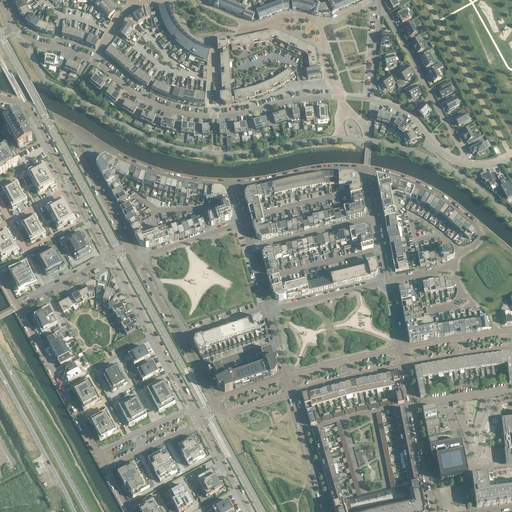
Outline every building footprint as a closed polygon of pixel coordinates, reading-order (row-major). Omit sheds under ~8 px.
[(106,1),(104,0),(99,0),(94,5),(98,8),(98,9),(105,2),(106,1)] [(227,1),(225,0),(221,0),(218,9),(218,8),(221,9),(222,8),(224,9),(227,1)] [(341,8),(337,0),(332,3),(337,13),(337,12),(336,11),(339,10),(338,9),(341,8)] [(346,7),(342,0),(337,0),(341,8),(343,7),(343,8),(346,7)] [(396,0),(387,0),(393,9),(399,5),(396,0)] [(232,3),(227,1),(224,9),(226,9),(225,10),(228,12),(232,3)] [(284,10),(281,1),(276,3),(279,12),(282,11),(282,10),(284,9),(284,10)] [(27,7),(25,2),(15,5),(18,11),(27,7)] [(107,4),(105,2),(98,9),(98,8),(97,9),(101,13),(102,13),(102,12),(108,7),(106,5),(107,4)] [(237,5),(232,3),(228,12),(231,13),(232,12),(234,13),(237,5)] [(279,12),(276,3),(271,5),(274,13),(276,12),(276,13),(279,12)] [(337,13),(332,3),(327,5),(332,15),(337,13)] [(242,7),(237,5),(234,13),(236,14),(235,15),(238,16),(242,7)] [(274,13),(271,5),(266,7),(269,16),(272,15),(272,14),(274,13)] [(332,15),(327,5),(324,5),(324,15),(331,14),(332,15)] [(29,11),(27,7),(18,11),(21,17),(29,11)] [(110,8),(108,7),(102,12),(102,13),(105,16),(112,10),(110,8)] [(247,9),(242,7),(238,16),(241,17),(241,16),(243,17),(243,18),(247,9)] [(269,16),(266,7),(261,9),(264,17),(266,16),(266,17),(269,16)] [(247,9),(243,18),(252,22),(254,16),(246,13),(247,9)] [(264,17),(261,9),(255,11),(256,13),(255,13),(255,15),(257,15),(259,20),(262,19),(262,18),(264,17)] [(115,13),(112,10),(105,16),(110,22),(115,13)] [(145,20),(143,10),(137,14),(142,22),(145,20)] [(411,18),(408,13),(407,13),(405,10),(396,15),(398,18),(399,18),(402,23),(411,18)] [(32,15),(29,11),(21,17),(25,22),(32,16),(32,15)] [(170,16),(169,11),(160,13),(158,14),(160,19),(170,16)] [(142,22),(137,14),(133,17),(138,25),(142,22)] [(32,16),(25,22),(30,26),(35,19),(32,16)] [(172,20),(170,16),(160,19),(162,25),(164,24),(172,20)] [(138,25),(133,17),(127,21),(135,27),(138,25)] [(40,22),(35,19),(30,26),(35,30),(40,22)] [(127,21),(126,20),(123,25),(124,26),(124,25),(132,31),(135,27),(127,21)] [(174,25),(172,20),(164,24),(166,30),(174,25)] [(413,24),(411,21),(405,24),(407,27),(405,29),(408,34),(407,34),(409,38),(410,37),(410,38),(411,37),(411,38),(414,37),(414,36),(417,34),(412,25),(413,24)] [(44,24),(40,22),(35,30),(41,33),(44,24)] [(50,25),(45,24),(44,24),(41,33),(47,35),(49,26),(50,25)] [(132,31),(124,25),(124,26),(123,28),(124,28),(122,30),(130,35),(132,31)] [(177,29),(174,25),(166,30),(169,34),(177,29)] [(180,33),(177,29),(169,34),(168,35),(172,40),(180,33)] [(80,32),(74,30),(73,31),(74,31),(71,39),(76,41),(80,32)] [(130,35),(122,30),(121,32),(120,32),(119,34),(127,40),(130,35)] [(274,40),(275,31),(264,33),(266,42),(267,42),(274,40)] [(286,36),(275,31),(274,40),(281,43),(282,44),(286,36)] [(389,45),(389,44),(391,44),(392,35),(390,35),(390,32),(384,31),(384,34),(382,34),(382,44),(384,44),(384,45),(389,45)] [(85,33),(80,32),(76,41),(81,43),(84,34),(85,33)] [(184,37),(180,33),(172,40),(176,45),(184,37)] [(266,42),(264,33),(254,35),(256,44),(265,42),(266,42)] [(84,34),(81,43),(86,45),(89,36),(84,34)] [(256,44),(254,35),(245,37),(246,46),(248,46),(256,44)] [(94,39),(89,36),(86,45),(90,47),(94,39)] [(295,40),(286,36),(282,44),(283,44),(291,48),(295,40)] [(422,39),(420,36),(415,39),(416,41),(412,44),(414,47),(413,47),(415,51),(416,50),(417,54),(424,50),(418,41),(422,39)] [(187,40),(184,37),(176,45),(180,49),(181,48),(187,40)] [(246,46),(245,37),(235,39),(235,37),(229,39),(232,49),(245,46),(246,46)] [(100,41),(94,39),(90,47),(95,49),(100,41)] [(229,49),(226,39),(217,41),(218,50),(229,49)] [(191,44),(187,40),(181,48),(186,51),(191,44)] [(304,44),(295,40),(291,48),(299,51),(300,52),(304,44)] [(196,46),(191,44),(186,51),(185,52),(190,56),(196,46)] [(315,49),(304,44),(300,52),(301,52),(307,55),(315,49)] [(115,49),(110,46),(105,55),(109,58),(115,49)] [(200,49),(196,46),(190,56),(195,59),(200,49)] [(119,53),(115,49),(109,58),(113,61),(119,54),(119,53)] [(205,51),(200,49),(195,59),(201,61),(205,51)] [(317,61),(315,49),(307,55),(308,61),(308,62),(317,61)] [(210,52),(205,51),(201,61),(207,63),(210,52)] [(229,60),(229,52),(220,52),(220,62),(229,62),(229,60)] [(396,66),(393,57),(396,56),(395,53),(385,56),(386,59),(384,59),(387,68),(389,68),(389,69),(394,68),(393,67),(396,66)] [(431,55),(429,53),(420,58),(422,62),(423,65),(426,69),(432,65),(428,57),(431,55)] [(60,57),(44,54),(43,58),(44,54),(50,55),(49,58),(46,57),(44,65),(54,67),(56,60),(59,61),(58,63),(59,63),(60,57)] [(119,54),(113,61),(117,64),(123,57),(122,57),(119,54)] [(128,60),(123,56),(122,57),(123,57),(117,64),(121,67),(127,61),(128,60)] [(73,61),(65,59),(62,69),(64,70),(71,72),(74,64),(72,63),(73,61)] [(127,61),(121,67),(125,71),(131,64),(127,61)] [(230,72),(229,63),(229,62),(220,62),(221,72),(230,72)] [(443,67),(441,63),(433,67),(434,70),(428,73),(430,77),(432,80),(434,83),(441,79),(436,71),(443,67)] [(84,67),(77,64),(76,65),(74,64),(71,72),(77,75),(79,77),(84,67)] [(135,68),(131,64),(125,71),(129,75),(135,68)] [(411,78),(411,77),(413,75),(407,68),(406,69),(404,66),(399,70),(401,72),(400,73),(405,81),(407,79),(408,80),(411,78)] [(311,70),(307,71),(308,78),(320,77),(318,69),(316,69),(316,67),(311,68),(311,70)] [(138,71),(135,68),(129,75),(133,78),(138,71)] [(143,73),(139,70),(138,71),(133,78),(138,81),(143,73)] [(296,79),(290,70),(282,74),(281,75),(286,83),(291,79),(292,81),(296,79)] [(230,80),(230,72),(221,72),(221,82),(230,81),(230,80)] [(99,78),(93,73),(87,82),(89,83),(95,87),(100,81),(98,79),(99,78)] [(148,76),(143,73),(138,81),(142,84),(147,77),(148,76)] [(286,83),(281,75),(280,76),(273,80),(277,88),(286,83)] [(147,77),(142,84),(147,87),(151,80),(147,77)] [(393,87),(392,86),(394,84),(389,77),(381,82),(382,83),(380,85),(384,91),(386,89),(387,90),(389,88),(389,89),(393,87)] [(277,88),(273,80),(265,84),(264,84),(268,92),(277,88)] [(102,82),(100,81),(95,87),(100,92),(99,92),(102,94),(109,86),(103,81),(102,82)] [(231,92),(230,83),(230,81),(221,82),(222,92),(231,92)] [(452,87),(448,81),(440,86),(441,86),(442,88),(441,89),(438,91),(442,98),(452,93),(450,88),(452,87)] [(161,84),(160,84),(156,82),(151,90),(157,93),(161,84)] [(166,86),(161,84),(160,84),(161,84),(157,93),(162,95),(166,86)] [(268,92),(264,84),(263,84),(255,88),(258,96),(268,92)] [(403,90),(405,93),(408,92),(412,100),(414,99),(415,100),(419,98),(418,96),(420,95),(416,87),(414,88),(413,85),(403,90)] [(115,91),(109,86),(102,94),(105,96),(110,100),(116,94),(114,92),(115,91)] [(170,88),(166,86),(162,95),(167,97),(170,88)] [(258,96),(255,88),(247,90),(246,90),(248,99),(258,96)] [(180,91),(175,89),(172,98),(178,100),(180,91)] [(248,99),(246,90),(245,90),(233,93),(236,104),(239,103),(239,101),(248,99)] [(117,95),(116,94),(110,100),(115,105),(118,107),(124,98),(118,94),(117,95)] [(233,104),(230,94),(222,94),(222,99),(220,99),(220,102),(226,106),(233,104)] [(455,99),(453,96),(446,100),(448,103),(445,104),(447,108),(446,109),(448,113),(455,110),(454,108),(459,106),(455,99)] [(131,103),(124,98),(118,107),(121,110),(122,109),(127,113),(132,105),(130,104),(131,103)] [(429,114),(429,113),(430,112),(424,105),(422,106),(420,104),(415,109),(417,111),(417,112),(424,118),(425,117),(426,118),(429,114)] [(141,109),(135,105),(134,107),(132,105),(127,113),(133,116),(133,117),(136,118),(141,109)] [(319,110),(316,110),(316,117),(320,117),(320,120),(327,119),(327,115),(328,115),(328,111),(327,111),(326,106),(322,106),(322,108),(319,108),(319,110)] [(308,109),(305,110),(305,115),(306,121),(314,120),(314,125),(317,124),(316,118),(314,118),(313,113),(312,113),(311,109),(313,109),(312,109),(311,109),(311,108),(308,109)] [(148,112),(141,109),(136,118),(140,120),(146,122),(150,115),(147,114),(148,112)] [(296,111),(295,109),(288,110),(290,121),(293,120),(300,119),(299,110),(296,111)] [(290,121),(288,110),(281,112),(281,114),(279,115),(281,123),(288,121),(288,122),(290,121)] [(467,116),(464,110),(457,113),(460,118),(455,120),(456,122),(455,122),(457,126),(458,125),(458,126),(463,124),(463,125),(467,123),(466,122),(467,122),(465,118),(467,116)] [(383,112),(375,111),(374,122),(376,122),(376,121),(383,123),(385,115),(383,114),(383,112)] [(395,117),(388,113),(387,116),(385,115),(383,123),(389,125),(389,126),(390,127),(395,117)] [(18,114),(3,121),(18,148),(32,140),(18,114)] [(160,117),(152,114),(152,116),(150,115),(146,122),(152,125),(152,126),(156,127),(160,117)] [(276,116),(276,114),(268,116),(272,126),(275,125),(281,123),(279,115),(276,116)] [(272,126),(268,116),(261,118),(262,120),(259,121),(262,129),(268,127),(272,126)] [(167,119),(160,117),(156,127),(160,128),(166,130),(169,121),(166,121),(167,119)] [(402,120),(395,117),(390,127),(392,127),(398,131),(403,124),(401,123),(402,120)] [(257,121),(257,120),(249,121),(252,132),(255,131),(262,129),(259,121),(257,121)] [(179,122),(171,121),(171,122),(169,121),(166,130),(173,131),(173,132),(177,133),(179,122)] [(252,132),(249,121),(242,123),(242,125),(240,125),(241,133),(248,132),(248,133),(252,132)] [(186,124),(179,122),(177,133),(180,133),(181,133),(187,134),(188,125),(186,125),(186,124)] [(198,125),(191,124),(191,126),(188,125),(187,134),(194,135),(198,135),(198,125)] [(230,135),(230,124),(222,125),(222,126),(219,126),(220,135),(226,135),(230,135)] [(237,125),(237,124),(230,124),(230,135),(234,135),(234,134),(241,133),(240,125),(237,125)] [(412,130),(407,124),(405,126),(403,124),(398,131),(403,135),(403,136),(404,137),(412,130)] [(206,127),(206,125),(198,125),(198,135),(202,136),(202,135),(208,135),(208,136),(209,136),(211,136),(211,131),(209,131),(209,127),(206,127)] [(472,135),(469,128),(462,132),(463,135),(462,136),(465,140),(466,140),(467,142),(471,140),(472,142),(481,137),(480,135),(480,134),(479,134),(478,132),(472,135)] [(417,135),(412,130),(404,137),(405,138),(409,144),(416,139),(415,137),(417,135)] [(470,150),(473,155),(476,153),(477,155),(486,150),(483,144),(484,143),(482,139),(471,146),(473,149),(470,150)] [(7,149),(6,147),(0,150),(0,174),(7,170),(7,169),(17,163),(13,157),(12,158),(7,149)] [(109,189),(117,184),(114,177),(112,175),(115,173),(117,172),(120,174),(119,174),(127,178),(131,168),(130,169),(126,167),(127,166),(125,166),(124,165),(123,165),(122,164),(121,164),(120,163),(119,164),(115,162),(116,161),(111,159),(109,157),(106,156),(105,156),(104,156),(103,156),(102,157),(101,157),(101,158),(100,158),(99,159),(98,160),(98,161),(97,162),(97,163),(96,163),(96,164),(96,165),(96,166),(97,168),(100,172),(107,184),(108,184),(110,188),(109,188),(109,189)] [(32,171),(28,173),(40,195),(44,193),(43,191),(50,188),(51,189),(55,187),(43,165),(39,167),(40,168),(33,172),(32,171)] [(127,178),(132,180),(136,171),(131,168),(127,177),(127,178)] [(136,171),(132,180),(133,180),(138,182),(141,172),(136,171)] [(146,174),(142,173),(141,172),(138,182),(137,183),(137,184),(142,185),(142,186),(142,185),(143,186),(143,184),(146,174)] [(495,186),(495,185),(498,184),(492,173),(489,175),(488,174),(484,176),(483,174),(480,176),(482,181),(484,180),(486,184),(488,183),(490,188),(493,186),(494,187),(495,186)] [(148,186),(149,184),(152,176),(146,174),(143,184),(148,186)] [(292,180),(271,185),(274,195),(274,196),(294,192),(325,186),(325,185),(323,174),(292,180)] [(362,192),(361,190),(361,187),(359,178),(357,176),(356,176),(354,176),(354,174),(338,174),(338,185),(338,189),(339,192),(345,190),(345,186),(351,186),(352,188),(349,189),(349,193),(350,195),(362,192)] [(507,200),(511,197),(511,189),(508,183),(506,184),(505,181),(505,180),(504,180),(502,175),(497,178),(500,183),(502,186),(500,187),(507,200)] [(157,178),(152,176),(149,184),(148,186),(154,187),(157,178)] [(404,198),(405,197),(410,199),(411,198),(415,189),(411,187),(407,186),(404,185),(400,183),(397,182),(389,180),(377,177),(378,178),(379,181),(377,181),(384,219),(395,217),(394,211),(396,210),(395,209),(394,209),(392,196),(397,194),(403,197),(403,198),(404,198)] [(154,187),(153,189),(154,189),(158,191),(159,191),(159,190),(162,179),(157,178),(154,187)] [(164,192),(167,181),(162,179),(159,190),(164,192)] [(172,182),(167,181),(164,192),(165,192),(169,193),(169,194),(170,194),(172,182)] [(175,195),(175,194),(178,183),(177,183),(173,182),(172,182),(170,194),(175,195)] [(16,184),(2,191),(4,195),(5,195),(11,205),(10,206),(12,210),(26,202),(27,201),(25,198),(24,198),(19,188),(20,187),(17,183),(16,184)] [(110,188),(109,189),(112,193),(111,193),(112,194),(120,189),(122,188),(119,183),(120,183),(119,183),(110,188)] [(266,186),(261,187),(264,198),(264,199),(269,198),(269,196),(266,186)] [(206,199),(219,201),(222,210),(208,214),(209,215),(208,216),(211,226),(215,225),(214,224),(218,223),(218,224),(229,220),(232,215),(226,192),(222,189),(219,189),(219,190),(215,189),(215,188),(205,187),(203,198),(206,198),(206,199)] [(261,187),(247,191),(244,196),(248,209),(250,216),(253,225),(256,238),(261,241),(277,237),(275,226),(271,227),(270,226),(269,226),(263,228),(262,225),(265,224),(262,213),(261,211),(262,211),(259,200),(260,200),(260,199),(264,198),(261,187)] [(123,194),(120,189),(112,194),(114,198),(123,194)] [(420,192),(415,189),(411,198),(416,201),(420,192)] [(353,206),(343,208),(344,209),(346,220),(362,216),(365,211),(362,192),(350,195),(353,206)] [(415,201),(415,202),(420,204),(425,194),(420,192),(416,201),(415,201)] [(123,194),(114,198),(114,199),(114,198),(117,203),(127,197),(125,193),(124,193),(123,194)] [(425,206),(430,197),(425,194),(420,204),(425,207),(425,206)] [(435,200),(430,197),(425,206),(430,209),(435,200)] [(51,206),(47,208),(60,230),(63,228),(63,226),(69,223),(70,225),(74,222),(75,222),(62,200),(58,202),(59,203),(52,207),(51,206)] [(440,203),(435,200),(430,209),(434,212),(440,203)] [(120,209),(123,213),(122,213),(122,214),(131,209),(133,208),(130,203),(120,209)] [(445,206),(440,203),(434,212),(439,215),(439,214),(445,206)] [(444,218),(450,210),(445,206),(439,214),(439,215),(444,218)] [(125,218),(134,213),(131,209),(122,214),(125,218)] [(338,211),(341,221),(346,220),(344,209),(338,211)] [(444,218),(443,218),(447,222),(448,221),(454,213),(450,210),(444,218)] [(134,213),(125,218),(127,221),(128,223),(137,218),(136,218),(134,213)] [(459,217),(454,213),(448,221),(452,224),(459,217)] [(312,217),(312,218),(314,228),(320,226),(317,216),(312,217)] [(34,218),(21,225),(23,229),(24,229),(30,239),(29,240),(31,243),(44,236),(46,235),(44,231),(43,232),(37,221),(38,221),(36,217),(34,218)] [(130,228),(141,222),(140,222),(138,218),(138,217),(136,218),(137,218),(128,223),(130,227),(130,228)] [(196,219),(200,230),(200,229),(205,228),(201,217),(197,218),(196,218),(196,219)] [(452,224),(451,225),(456,229),(463,220),(459,217),(452,224)] [(195,231),(200,230),(196,219),(191,220),(191,221),(195,231)] [(186,222),(190,233),(195,231),(195,232),(195,231),(191,221),(191,220),(186,222)] [(467,224),(463,220),(456,229),(460,232),(467,224)] [(186,222),(181,224),(185,235),(190,233),(186,222)] [(139,223),(130,228),(131,229),(132,228),(133,231),(132,232),(140,246),(146,248),(162,242),(162,241),(165,240),(166,241),(169,240),(166,230),(163,231),(163,229),(144,236),(142,231),(142,230),(139,223)] [(176,225),(180,237),(180,236),(184,235),(185,235),(181,224),(181,223),(181,224),(176,225)] [(467,224),(460,232),(464,236),(471,227),(467,224)] [(171,227),(174,238),(175,238),(179,236),(179,237),(180,237),(176,225),(171,227)] [(277,237),(283,235),(280,225),(275,226),(277,237)] [(170,227),(166,229),(165,229),(166,230),(169,240),(170,240),(174,238),(171,227),(170,227)] [(349,231),(352,242),(359,240),(362,251),(373,248),(369,230),(364,227),(349,231)] [(471,227),(464,236),(468,239),(475,231),(473,230),(473,229),(471,227)] [(0,254),(3,261),(7,259),(7,257),(13,254),(14,255),(18,253),(6,231),(2,233),(3,234),(0,235),(0,254)] [(344,232),(343,232),(346,242),(346,243),(346,242),(351,241),(349,231),(344,232)] [(78,234),(69,239),(68,239),(69,240),(67,241),(68,244),(75,257),(74,257),(75,257),(76,257),(77,259),(79,258),(79,259),(89,253),(89,254),(89,253),(91,252),(89,249),(90,249),(83,236),(83,235),(82,236),(81,233),(79,235),(78,234)] [(227,239),(229,247),(241,244),(239,236),(227,239)] [(314,249),(312,240),(310,240),(307,241),(309,252),(314,250),(315,250),(314,249)] [(288,256),(286,246),(280,247),(283,258),(288,257),(288,256)] [(280,258),(283,258),(280,247),(264,251),(262,256),(267,274),(279,271),(276,259),(280,258)] [(441,262),(452,259),(453,259),(453,258),(453,257),(454,257),(454,256),(454,255),(454,254),(453,254),(453,253),(453,252),(452,251),(452,250),(451,249),(450,248),(446,249),(441,250),(439,251),(440,257),(441,262)] [(54,249),(37,258),(46,273),(47,273),(48,275),(48,276),(47,276),(48,276),(49,276),(64,267),(54,249)] [(433,252),(433,253),(436,263),(441,262),(440,257),(439,251),(433,252)] [(423,255),(417,256),(420,267),(425,265),(423,256),(423,255)] [(367,265),(367,268),(368,268),(371,279),(373,278),(375,278),(378,273),(376,263),(367,265)] [(28,272),(26,273),(24,269),(23,268),(24,268),(22,265),(11,271),(10,272),(12,276),(13,279),(14,279),(20,291),(28,286),(28,287),(32,285),(31,282),(32,281),(33,282),(28,272)] [(306,284),(306,283),(303,284),(304,288),(286,292),(286,291),(283,292),(284,295),(283,295),(279,278),(268,280),(274,298),(279,301),(308,294),(306,284)] [(446,290),(453,289),(452,281),(447,282),(447,279),(444,279),(446,290)] [(78,293),(78,294),(83,303),(89,300),(87,289),(81,292),(79,294),(78,293)] [(109,304),(113,293),(106,291),(103,302),(109,304)] [(83,303),(78,294),(72,297),(76,305),(77,307),(83,303)] [(72,297),(66,301),(70,308),(76,305),(72,297)] [(117,299),(108,306),(112,311),(121,304),(117,299)] [(66,301),(58,304),(63,314),(71,310),(70,308),(66,301)] [(112,311),(115,316),(124,311),(121,304),(112,311)] [(35,316),(43,331),(58,323),(50,308),(35,316)] [(118,321),(127,316),(124,311),(115,316),(118,321)] [(121,325),(130,321),(127,316),(118,321),(117,321),(120,326),(121,325)] [(486,317),(480,318),(480,320),(482,331),(491,330),(490,323),(489,323),(488,319),(486,319),(486,317)] [(255,332),(259,330),(256,319),(251,321),(255,332)] [(256,319),(259,330),(260,332),(265,331),(265,332),(266,331),(263,321),(258,319),(256,319)] [(415,319),(405,321),(406,325),(407,325),(408,329),(406,329),(407,329),(409,343),(413,342),(413,341),(416,340),(416,342),(420,341),(420,340),(423,339),(423,340),(438,338),(436,327),(433,328),(433,326),(431,326),(431,327),(414,330),(417,329),(415,319)] [(121,325),(123,330),(132,325),(130,321),(121,325)] [(250,333),(255,332),(251,321),(247,322),(250,333)] [(246,335),(250,333),(247,322),(242,324),(246,335)] [(242,324),(238,325),(241,336),(246,335),(242,324)] [(132,325),(123,330),(126,336),(135,331),(132,325)] [(237,338),(237,340),(242,338),(241,336),(238,325),(233,327),(237,338)] [(233,327),(228,328),(232,339),(237,338),(233,327)] [(228,328),(224,330),(228,341),(232,339),(228,328)] [(224,330),(219,332),(223,342),(228,341),(224,330)] [(219,332),(215,333),(218,344),(223,342),(219,332)] [(215,333),(210,335),(214,345),(218,344),(215,333)] [(47,341),(50,346),(61,340),(58,335),(53,338),(52,336),(50,338),(51,339),(47,341)] [(210,335),(206,336),(209,347),(210,347),(214,345),(210,335)] [(210,349),(210,347),(209,347),(206,336),(201,338),(205,348),(206,351),(210,349)] [(201,338),(196,339),(194,344),(199,353),(206,351),(205,348),(201,338)] [(61,340),(50,346),(50,347),(52,351),(53,351),(64,345),(61,340)] [(64,345),(53,351),(55,356),(67,350),(64,345)] [(146,362),(145,360),(150,357),(147,353),(146,351),(144,347),(139,350),(138,348),(130,353),(131,354),(128,356),(129,356),(132,360),(131,360),(132,361),(134,365),(134,366),(137,365),(138,367),(146,362)] [(215,384),(217,386),(219,390),(223,388),(225,392),(233,390),(235,389),(235,387),(270,375),(270,377),(274,376),(275,374),(277,371),(271,349),(261,352),(262,357),(264,363),(226,376),(222,367),(221,366),(208,370),(210,374),(212,373),(217,383),(215,384)] [(67,350),(55,356),(58,360),(58,361),(68,355),(69,354),(67,350)] [(61,366),(71,360),(68,355),(58,361),(61,366)] [(148,366),(146,363),(139,368),(140,370),(137,371),(137,372),(138,372),(140,376),(140,377),(141,377),(143,381),(143,382),(145,380),(146,382),(154,378),(153,376),(158,373),(156,369),(155,367),(153,363),(148,366)] [(74,364),(63,370),(66,376),(78,370),(74,364)] [(126,382),(118,369),(116,366),(113,368),(112,367),(106,370),(106,371),(103,373),(104,376),(104,377),(111,390),(112,390),(113,393),(117,391),(118,392),(124,388),(123,387),(127,385),(125,382),(126,382)] [(422,378),(420,367),(414,368),(420,398),(426,397),(422,378)] [(78,370),(66,376),(69,382),(73,380),(74,381),(85,375),(81,368),(78,370)] [(394,386),(394,389),(401,388),(397,372),(391,373),(391,375),(392,375),(394,386)] [(388,388),(386,375),(385,375),(386,376),(384,376),(380,376),(382,389),(388,388)] [(390,375),(386,375),(388,388),(394,386),(392,375),(391,375),(390,375)] [(382,389),(380,376),(376,377),(376,378),(374,378),(376,390),(382,389)] [(372,379),(372,378),(368,379),(370,391),(376,390),(374,378),(372,379)] [(370,391),(368,379),(366,380),(366,379),(362,380),(365,392),(370,391)] [(101,402),(89,380),(73,389),(74,390),(74,389),(75,391),(75,392),(78,398),(79,401),(80,401),(83,408),(84,407),(85,409),(84,410),(85,410),(101,402)] [(365,392),(362,380),(358,381),(356,382),(359,393),(365,392)] [(152,399),(159,412),(164,409),(164,410),(175,404),(175,403),(174,404),(170,395),(163,381),(147,390),(150,396),(151,396),(153,399),(152,399)] [(354,382),(350,382),(350,383),(349,383),(352,395),(359,393),(356,382),(354,382)] [(348,383),(344,384),(343,385),(343,384),(342,385),(346,397),(352,395),(349,383),(348,383)] [(346,397),(342,385),(339,386),(337,387),(340,398),(346,397)] [(340,398),(337,387),(335,387),(331,388),(334,400),(340,398)] [(334,400),(331,388),(329,389),(329,388),(325,389),(328,402),(334,400)] [(404,403),(401,388),(394,389),(396,397),(397,400),(398,405),(404,403)] [(328,402),(325,389),(321,391),(319,392),(323,403),(328,402)] [(323,403),(319,392),(317,392),(313,393),(317,405),(323,403)] [(306,411),(312,409),(311,407),(308,395),(308,393),(301,395),(306,411)] [(317,405),(313,393),(310,394),(308,395),(311,407),(317,405)] [(134,423),(134,424),(147,417),(146,416),(146,417),(141,408),(136,398),(119,407),(120,407),(122,412),(129,426),(134,423)] [(440,426),(436,407),(422,409),(429,444),(437,442),(434,427),(440,426)] [(316,424),(315,420),(314,417),(312,409),(306,411),(310,426),(316,424)] [(117,432),(106,412),(91,421),(92,423),(95,429),(96,432),(97,432),(99,437),(100,436),(100,437),(100,438),(101,438),(101,440),(117,432)] [(511,412),(511,413),(511,416),(511,417),(501,419),(506,458),(511,457),(511,412)] [(324,434),(322,428),(312,431),(313,437),(324,434)] [(325,439),(324,434),(313,437),(315,442),(325,439)] [(195,440),(194,438),(187,441),(186,442),(178,447),(189,466),(190,466),(195,463),(196,462),(203,459),(205,458),(204,458),(199,448),(195,440)] [(327,444),(325,439),(315,442),(316,447),(327,444)] [(460,451),(459,443),(430,448),(432,459),(436,458),(440,480),(464,475),(459,451),(460,451)] [(328,449),(327,444),(316,447),(318,452),(328,449)] [(330,454),(328,449),(318,452),(319,457),(330,454)] [(154,456),(152,458),(148,460),(153,469),(159,480),(160,482),(167,479),(177,473),(165,451),(154,456)] [(331,460),(330,454),(319,457),(321,463),(331,460)] [(471,479),(468,459),(462,459),(463,465),(467,464),(468,467),(463,468),(464,474),(466,474),(467,480),(471,479)] [(333,465),(331,460),(321,463),(322,468),(333,465)] [(141,475),(138,470),(137,469),(136,466),(135,465),(128,468),(126,470),(123,471),(120,473),(119,473),(132,497),(133,497),(139,494),(140,493),(141,493),(144,491),(148,489),(143,480),(141,476),(141,475)] [(334,470),(333,465),(322,468),(324,473),(334,470)] [(336,475),(334,470),(324,473),(325,478),(336,475)] [(212,471),(197,479),(204,491),(207,497),(215,493),(215,494),(222,490),(215,477),(212,471)] [(337,480),(336,475),(325,478),(327,483),(337,480)] [(511,488),(489,492),(487,475),(472,477),(476,508),(511,502),(511,488)] [(339,486),(337,480),(327,483),(328,489),(339,486)] [(333,504),(334,509),(334,511),(423,511),(423,510),(425,510),(420,483),(409,485),(409,486),(344,502),(343,501),(333,504)] [(168,493),(178,511),(180,511),(193,505),(182,485),(168,493)] [(340,491),(339,486),(328,489),(330,494),(340,491)] [(342,496),(340,491),(330,494),(331,499),(342,496)] [(343,501),(342,496),(331,499),(333,504),(343,501)] [(160,511),(154,499),(138,508),(140,511),(160,511)] [(223,504),(222,502),(214,506),(215,508),(212,509),(213,510),(214,511),(232,511),(234,511),(231,505),(228,501),(223,504)]
